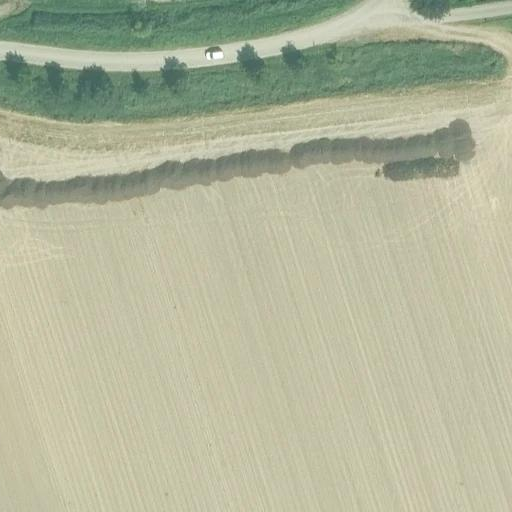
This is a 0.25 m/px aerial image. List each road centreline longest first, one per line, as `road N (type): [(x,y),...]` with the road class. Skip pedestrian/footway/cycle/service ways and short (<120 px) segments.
road 1 (unclassified): [(0,51),(131,62),(238,52),(312,37),(385,2)]
road 2 (unclassified): [(385,2),(426,15),(511,2)]
